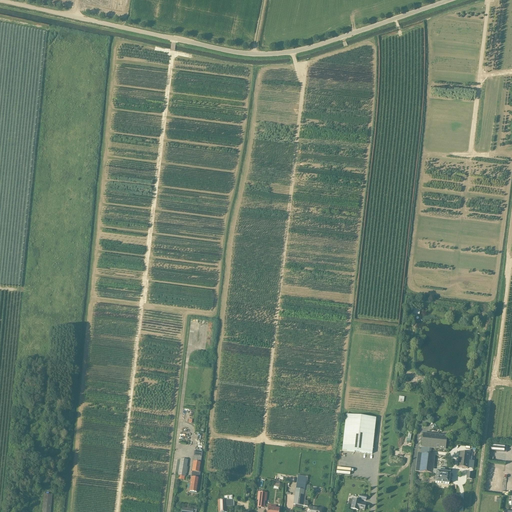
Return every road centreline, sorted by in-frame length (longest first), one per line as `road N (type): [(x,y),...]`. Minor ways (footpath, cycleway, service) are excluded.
road 1 (track): [(173,38),(115,511)]
road 2 (unclassified): [(0,0),(254,54),(319,44),(449,0)]
road 3 (track): [(291,51),(303,85),(261,441)]
road 4 (track): [(475,511),(511,260)]
road 5 (track): [(488,0),(470,154)]
